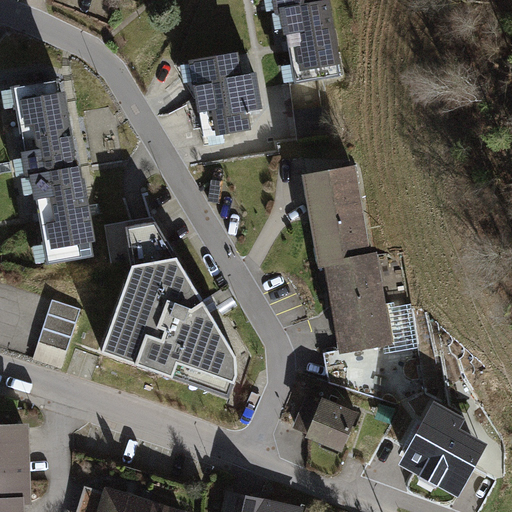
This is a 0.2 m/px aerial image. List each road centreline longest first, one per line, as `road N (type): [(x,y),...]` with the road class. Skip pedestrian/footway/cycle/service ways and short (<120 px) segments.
road 1 (residential): [(251,460),(280,385),(276,342),(111,68),(77,42),(0,10)]
road 2 (residential): [(251,460),(0,369)]
road 3 (residential): [(370,511),(251,460)]
